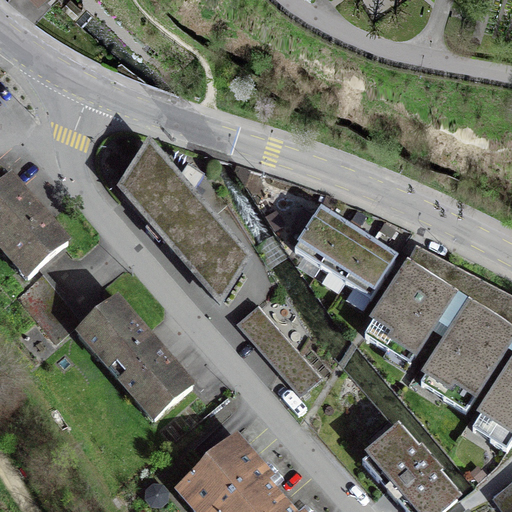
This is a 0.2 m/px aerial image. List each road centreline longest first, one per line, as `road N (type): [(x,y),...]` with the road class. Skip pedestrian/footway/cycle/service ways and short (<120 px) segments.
road 1 (residential): [(89,86),(71,138),(80,191),(361,511)]
road 2 (residential): [(89,86),(424,213),(511,260)]
road 3 (residential): [(287,0),(379,46),(511,74)]
